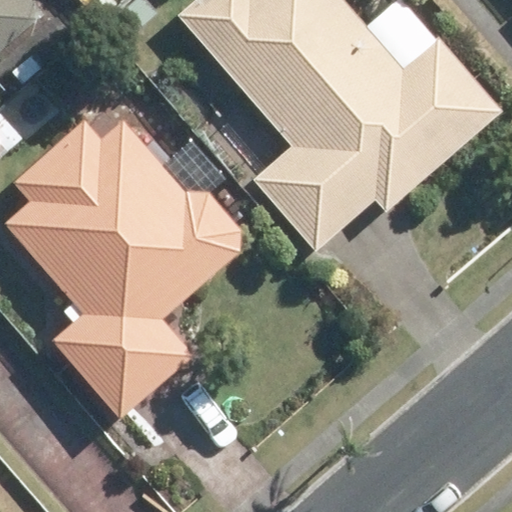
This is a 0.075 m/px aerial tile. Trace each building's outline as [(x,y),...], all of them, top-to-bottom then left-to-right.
[(0,0),(0,64),(3,62),(0,58),(0,53),(54,7),(48,0),(0,0)] [(111,0),(98,0),(89,7),(97,19),(115,5),(111,0)] [(419,59),(366,0),(202,0),(193,9),(309,140),(270,175),(331,244),(390,191),(402,204),(511,106),(511,99),(451,30),(419,59)] [(19,109),(33,125),(48,110),(35,95),(19,109)] [(6,109),(0,114),(0,131),(15,149),(29,136),(6,109)] [(98,311),(67,337),(131,413),(205,352),(173,313),(251,250),(252,226),(224,193),(196,190),(134,117),(112,136),(97,118),(26,176),(43,197),(20,218),(98,311)]
